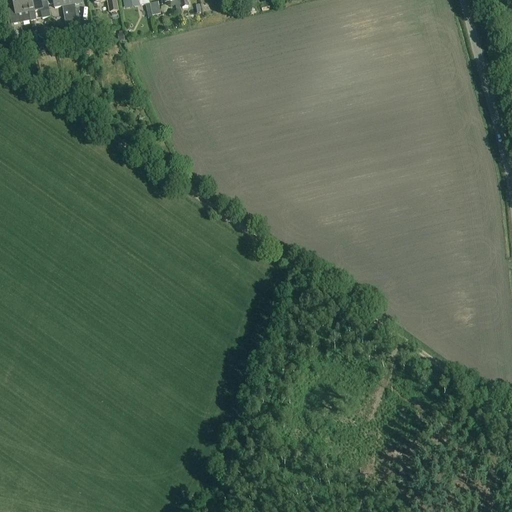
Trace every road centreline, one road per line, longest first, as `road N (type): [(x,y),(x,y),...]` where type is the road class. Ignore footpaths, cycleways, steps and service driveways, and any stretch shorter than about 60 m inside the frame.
road 1 (track): [(511,417),(0,56)]
road 2 (unclassified): [(511,182),(463,0)]
